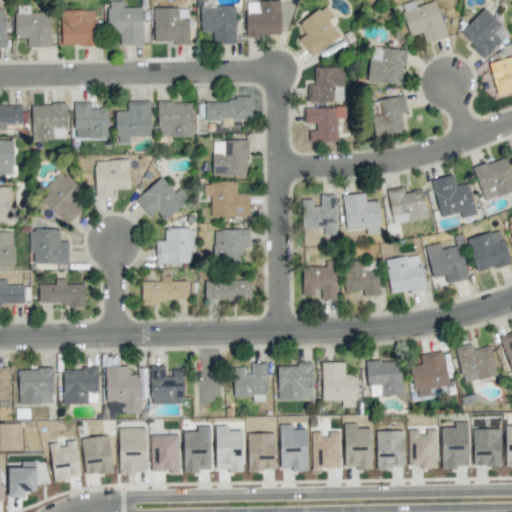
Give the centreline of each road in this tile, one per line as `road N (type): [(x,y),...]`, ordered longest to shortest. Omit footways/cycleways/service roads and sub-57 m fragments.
road 1 (residential): [(511,295),(380,326),(0,335)]
road 2 (residential): [(511,500),(77,511)]
road 3 (residential): [(278,72),(0,77)]
road 4 (residential): [(278,72),(280,329)]
road 5 (residential): [(511,122),(400,158),(279,167)]
